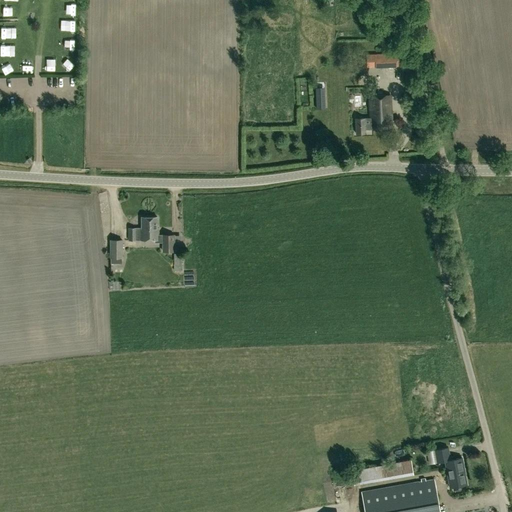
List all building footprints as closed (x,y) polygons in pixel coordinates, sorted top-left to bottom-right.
[(396,66),(403,66),(403,60),(402,53),(366,54),(366,62),(366,67),(375,67),(396,66)] [(60,87),(79,88),(80,71),(61,71),(60,87)] [(326,86),(315,87),(316,108),(326,108),(326,86)] [(355,134),(366,134),(366,130),(372,129),(372,128),(392,127),(390,95),(369,97),(370,117),(355,118),(355,134)] [(128,227),(128,239),(153,240),(153,242),(162,243),(162,251),(173,251),(173,235),(158,235),(158,228),(157,228),(157,217),(141,216),(141,227),(128,227)] [(110,239),(110,258),(110,263),(121,263),(120,255),(122,258),(122,239),(110,239)] [(448,447),(435,449),(437,462),(444,461),(449,487),(467,484),(462,458),(450,460),(448,447)] [(413,475),(411,460),(351,470),(353,485),(413,475)] [(440,511),(435,479),(361,492),(364,511),(440,511)]
